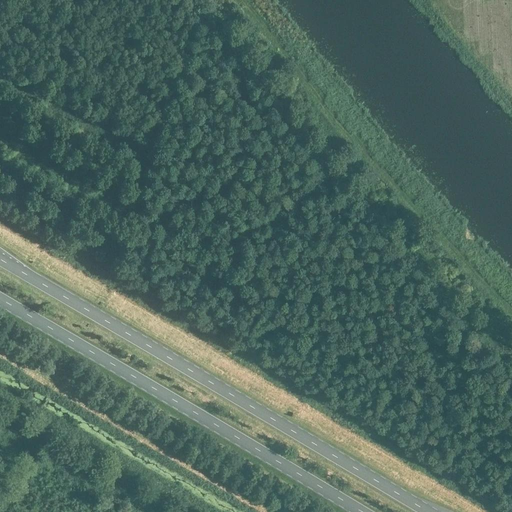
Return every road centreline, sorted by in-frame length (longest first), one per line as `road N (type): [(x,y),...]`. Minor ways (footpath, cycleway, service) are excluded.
road 1 (primary): [(419,511),(0,259)]
road 2 (primary): [(0,297),(362,511)]
